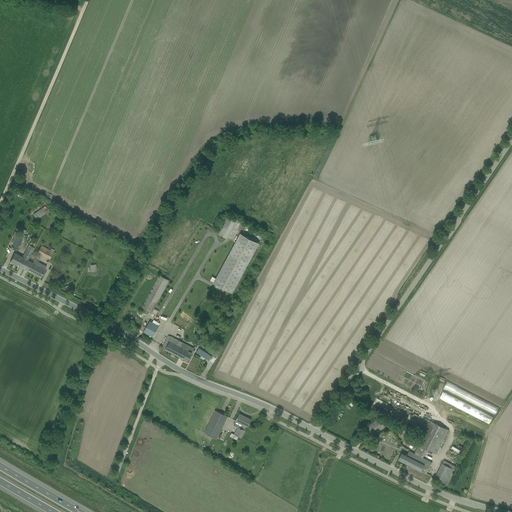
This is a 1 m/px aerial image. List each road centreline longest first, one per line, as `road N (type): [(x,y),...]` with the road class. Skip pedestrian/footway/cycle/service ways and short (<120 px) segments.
road 1 (unclassified): [(314,430),(511,140)]
road 2 (track): [(0,205),(89,0)]
road 3 (unclassified): [(498,511),(415,483),(314,430)]
road 4 (unclassified): [(162,360),(0,269)]
road 5 (unclassified): [(314,430),(162,360)]
